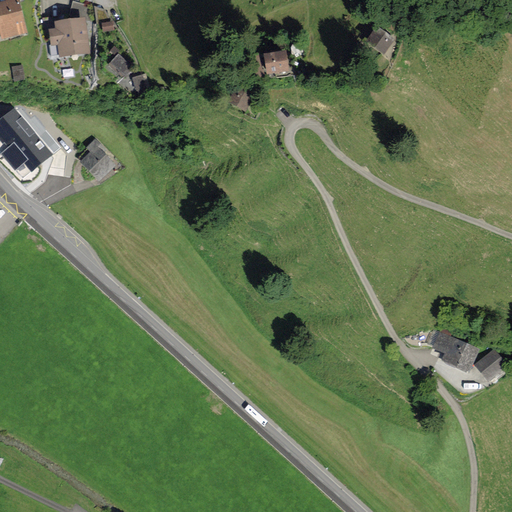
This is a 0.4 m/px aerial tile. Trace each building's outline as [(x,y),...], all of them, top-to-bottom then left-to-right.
[(18,2),(0,5),(0,37),(24,32),(18,2)] [(87,22),(52,25),(55,54),(89,51),(87,22)] [(392,43),(377,33),(370,43),(386,53),(392,43)] [(290,56),(266,59),(268,77),(292,74),(290,56)] [(130,70),(117,57),(109,65),(122,78),(130,70)] [(22,59),(13,60),(14,73),(23,72),(23,65),(22,59)] [(146,67),(134,71),(138,86),(150,83),(146,67)] [(240,85),(228,105),(245,115),(256,94),(240,85)] [(95,144),(77,165),(100,186),(119,165),(95,144)] [(478,348),(440,332),(431,354),(469,370),(478,348)] [(505,367),(494,353),(478,365),(490,379),(505,367)]
